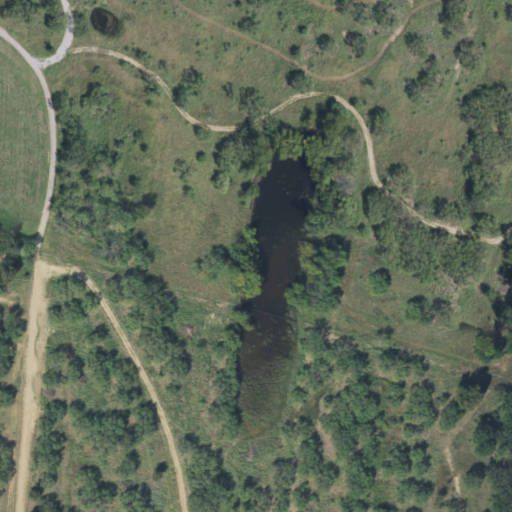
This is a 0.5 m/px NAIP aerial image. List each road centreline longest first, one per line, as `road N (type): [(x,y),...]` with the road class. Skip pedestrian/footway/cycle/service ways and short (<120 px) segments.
road 1 (residential): [(184,511),(170,449),(116,317),(54,257),(52,100),(0,40)]
road 2 (residential): [(22,511),(41,300),(54,257)]
